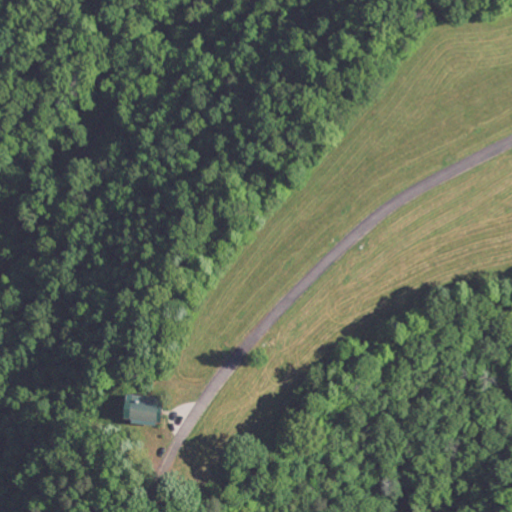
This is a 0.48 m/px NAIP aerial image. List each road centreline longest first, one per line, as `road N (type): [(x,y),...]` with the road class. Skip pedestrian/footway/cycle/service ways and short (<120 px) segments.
road 1 (residential): [(511,139),(398,200),(363,229),(259,341),(199,423),(151,511)]
road 2 (residential): [(210,0),(50,185),(0,274)]
